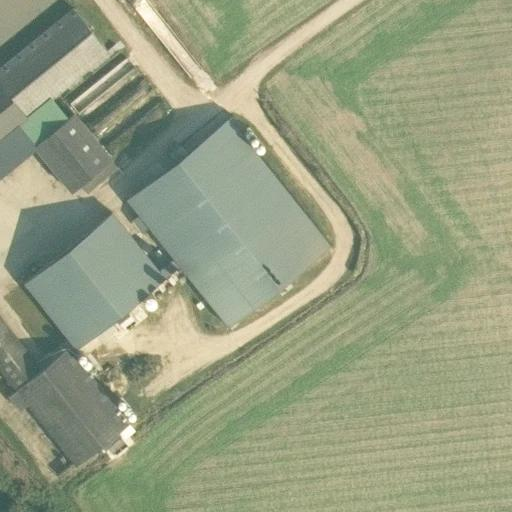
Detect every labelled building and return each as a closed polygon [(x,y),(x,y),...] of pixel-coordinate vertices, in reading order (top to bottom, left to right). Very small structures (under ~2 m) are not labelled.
[(0,0),(0,41),(51,0),(0,0)] [(73,8),(57,21),(0,67),(0,137),(107,50),(73,8)] [(116,62),(121,84),(137,81),(132,58),(116,62)] [(137,131),(164,106),(146,86),(132,99),(136,103),(129,109),(136,118),(130,123),(137,131)] [(87,192),(89,191),(117,168),(111,160),(73,114),(33,146),(70,193),(81,184),(87,192)] [(228,325),(329,243),(228,118),(127,199),(139,214),(149,227),(173,257),(180,265),(228,325)] [(158,270),(112,212),(24,283),(77,349),(113,320),(123,332),(135,323),(125,311),(165,278),(158,270)] [(127,425),(66,348),(40,369),(0,317),(0,368),(17,390),(7,397),(19,412),(28,404),(76,465),(127,425)]
